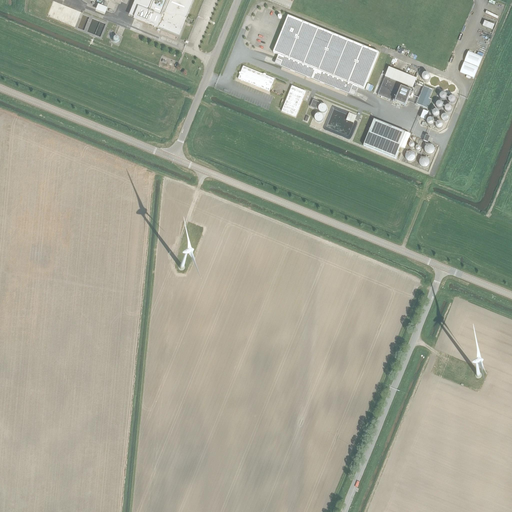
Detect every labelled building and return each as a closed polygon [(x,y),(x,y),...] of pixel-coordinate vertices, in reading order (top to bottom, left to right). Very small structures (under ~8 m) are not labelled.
[(185,19),(186,19),(193,0),(152,0),(148,11),(138,7),(133,18),(157,27),(158,27),(178,35),(185,19)] [(108,14),(110,7),(100,5),(98,11),(108,14)] [(315,81),(333,35),(288,16),(273,53),(279,55),(275,64),(315,81)] [(496,30),(498,24),(488,21),(486,27),(496,30)] [(333,35),(315,81),(355,97),(359,88),(364,90),(379,53),(333,35)] [(482,57),(468,52),(464,62),(478,67),(482,57)] [(478,68),(464,62),(460,72),(474,78),(478,68)] [(274,85),(276,80),(243,67),(238,79),(269,92),(272,84),(274,85)] [(378,95),(405,107),(413,88),(385,77),(378,95)] [(282,112),(295,117),(306,92),(292,87),(282,112)] [(432,90),(424,87),(417,104),(427,108),(431,99),(429,99),(432,90)] [(319,102),(313,100),(310,107),(316,109),(319,102)] [(319,111),(319,112),(320,112),(320,113),(321,113),(322,114),(323,114),(324,114),(324,113),(325,113),(326,113),(327,112),(327,111),(327,110),(328,109),(328,108),(327,108),(327,107),(326,106),(326,105),(325,105),(324,105),(323,104),(323,105),(322,105),(321,105),(320,105),(320,106),(319,106),(319,107),(319,108),(318,109),(318,110),(319,110),(319,111)] [(346,120),(353,123),(356,116),(349,113),(346,120)] [(315,120),(315,121),(316,121),(316,122),(317,123),(318,123),(319,123),(320,123),(321,123),(322,122),(323,121),(323,120),(324,120),(324,119),(324,118),(324,117),(323,117),(323,116),(322,115),(321,114),(320,114),(319,114),(318,114),(317,114),(317,115),(316,115),(316,116),(315,116),(315,117),(315,118),(315,119),(315,120)] [(405,133),(374,120),(364,146),(396,159),(399,152),(398,152),(405,133)] [(425,151),(425,152),(426,153),(426,154),(427,154),(427,155),(428,155),(429,155),(430,155),(431,155),(432,154),(433,154),(434,153),(434,152),(434,151),(435,151),(435,150),(435,149),(434,149),(434,148),(434,147),(433,147),(433,146),(432,146),(431,145),(430,145),(429,145),(428,145),(427,145),(427,146),(426,146),(426,147),(425,147),(425,148),(425,149),(425,150),(425,151)] [(405,159),(406,159),(406,160),(406,161),(407,161),(408,162),(409,162),(410,162),(411,162),(412,162),(413,162),(414,161),(414,160),(415,160),(415,159),(415,158),(415,157),(415,156),(415,155),(415,154),(414,154),(414,153),(413,153),(412,153),(412,152),(411,152),(410,152),(409,152),(408,153),(407,153),(407,154),(406,154),(406,155),(405,156),(405,157),(405,158),(405,159)] [(420,164),(420,165),(420,166),(421,167),(422,167),(423,168),(424,168),(425,168),(426,168),(427,167),(428,166),(429,166),(429,165),(429,164),(429,163),(429,162),(429,161),(429,160),(428,160),(428,159),(427,159),(426,158),(425,158),(424,158),(423,158),(422,158),(422,159),(421,159),(421,160),(420,160),(420,161),(420,162),(419,162),(419,163),(419,164),(420,164)]
